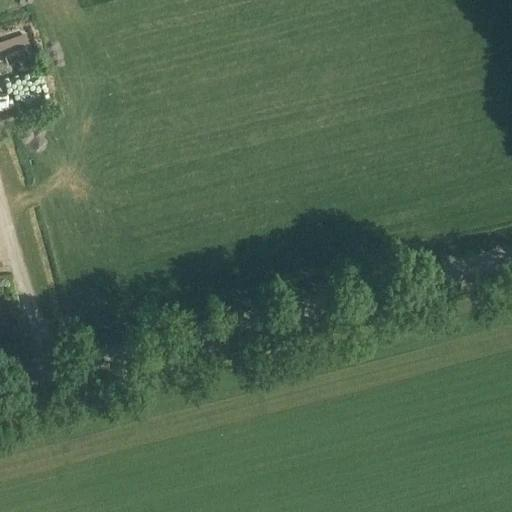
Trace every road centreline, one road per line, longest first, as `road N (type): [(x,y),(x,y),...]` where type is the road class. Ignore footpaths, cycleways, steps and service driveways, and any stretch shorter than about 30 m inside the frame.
road 1 (tertiary): [(511,256),(0,389)]
road 2 (track): [(55,375),(0,185)]
